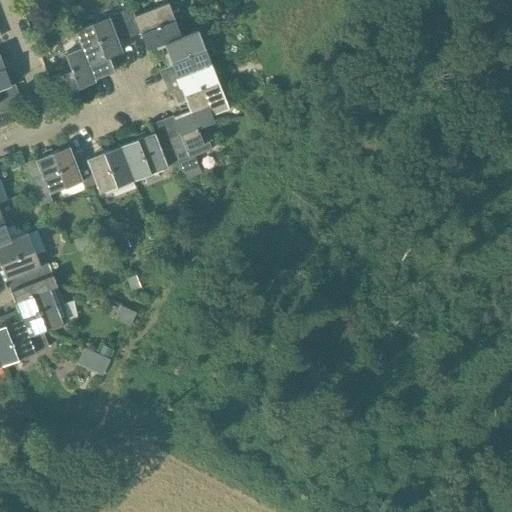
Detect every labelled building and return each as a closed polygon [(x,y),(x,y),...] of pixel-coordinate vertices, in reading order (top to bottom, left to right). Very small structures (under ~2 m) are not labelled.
[(65,3),(64,0),(39,0),(37,1),(42,12),(65,3)] [(132,7),(121,11),(130,35),(141,31),(147,49),(164,42),(182,35),(169,1),(135,15),(132,7)] [(123,50),(119,40),(130,35),(121,11),(75,29),(82,46),(82,45),(89,63),(95,76),(115,69),(110,55),(123,50)] [(173,64),(160,69),(164,81),(212,63),(198,28),(182,35),(164,42),(173,64)] [(96,79),(95,76),(89,63),(82,45),(82,46),(65,52),(72,69),(55,75),(62,93),(96,79)] [(0,56),(0,88),(11,85),(0,56)] [(225,96),(212,63),(164,81),(168,92),(181,87),(190,109),(208,102),(208,103),(225,96)] [(214,120),(208,103),(208,102),(190,109),(173,115),(180,133),(169,137),(179,162),(185,178),(201,172),(195,156),(212,149),(209,141),(212,140),(205,123),(214,120)] [(0,124),(12,120),(8,110),(0,113),(0,124)] [(155,131),(120,145),(134,179),(179,162),(169,137),(158,141),(155,131)] [(49,192),(83,179),(76,162),(70,145),(35,159),(42,176),(31,180),(41,204),(52,200),(49,192)] [(100,192),(134,179),(120,145),(87,158),(76,162),(83,179),(86,187),(96,183),(100,192)] [(193,197),(196,207),(206,203),(203,198),(198,195),(193,197)] [(0,243),(12,239),(11,237),(0,208),(0,243)] [(12,239),(0,243),(0,260),(7,279),(24,272),(29,283),(53,273),(48,262),(41,265),(27,230),(11,237),(12,239)] [(82,237),(86,247),(101,242),(97,232),(82,237)] [(29,283),(33,294),(15,300),(22,317),(23,317),(30,334),(36,351),(48,346),(42,329),(63,321),(49,287),(57,284),(53,273),(29,283)] [(133,290),(141,286),(136,274),(127,278),(133,290)] [(0,358),(2,364),(36,351),(30,334),(23,317),(22,317),(0,326),(0,325),(0,358)] [(92,370),(103,375),(110,359),(99,354),(92,370)]
